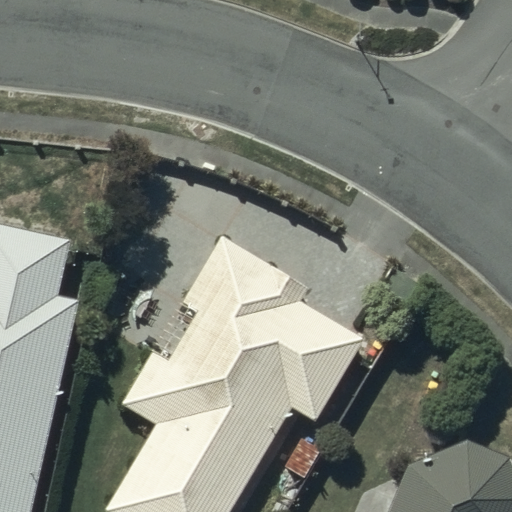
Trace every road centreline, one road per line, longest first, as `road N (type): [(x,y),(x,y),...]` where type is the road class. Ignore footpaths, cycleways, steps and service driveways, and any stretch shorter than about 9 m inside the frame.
road 1 (residential): [(0,31),(257,78),(415,152)]
road 2 (residential): [(415,152),(511,29)]
road 3 (residential): [(415,152),(511,238)]
